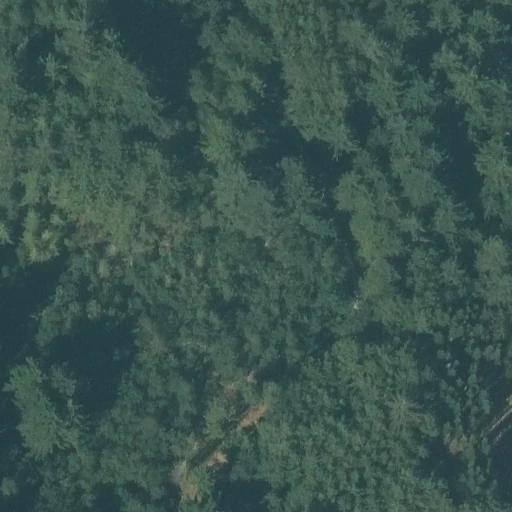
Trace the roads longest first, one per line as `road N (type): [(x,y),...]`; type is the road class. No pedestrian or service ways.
road 1 (track): [(463,511),(443,487),(424,260),(334,104),(312,0)]
road 2 (track): [(511,136),(408,234)]
